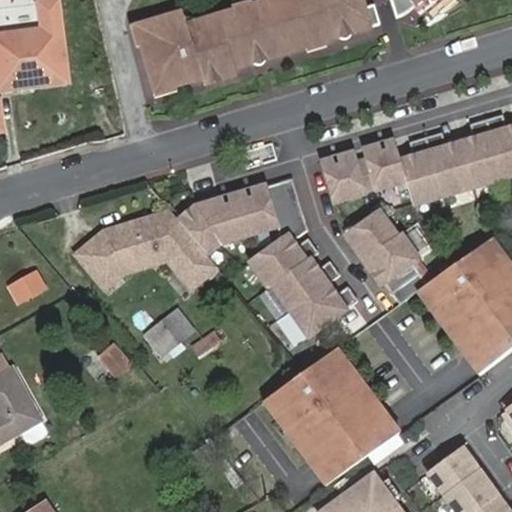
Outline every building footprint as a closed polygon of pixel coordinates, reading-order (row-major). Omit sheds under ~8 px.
[(0,91),(70,82),(58,0),(39,0),(44,30),(45,37),(9,42),(8,35),(0,35),(0,91)] [(232,67),(250,61),(246,47),(268,40),(272,55),(304,45),(320,40),(329,38),(325,24),(348,17),(352,31),(380,22),(374,3),(366,6),(364,0),(267,0),(252,4),(234,10),(186,24),(182,11),(139,24),(135,26),(141,45),(153,87),(154,90),(172,85),(199,77),(232,67)] [(251,0),(243,0),(232,3),(234,10),(252,4),(251,0)] [(390,0),(395,14),(406,11),(418,0),(390,0)] [(329,38),(352,31),(348,17),(325,24),(329,38)] [(135,47),(141,45),(135,26),(139,24),(138,21),(128,24),(135,47)] [(44,30),(8,35),(9,42),(45,37),(44,30)] [(246,47),(250,61),(272,55),(268,40),(246,47)] [(304,45),(307,53),(322,48),(320,40),(304,45)] [(199,77),(202,84),(234,74),(232,67),(199,77)] [(149,88),(152,98),(174,92),(172,85),(154,90),(153,87),(149,88)] [(511,176),(511,130),(510,131),(505,116),(489,121),(506,179),(511,176)] [(476,187),(506,179),(489,121),(473,126),(477,140),(463,145),(476,187)] [(445,196),(476,187),(463,145),(449,149),(445,134),(429,138),(445,196)] [(415,205),(445,196),(429,138),(412,143),(417,158),(403,163),(408,181),(415,205)] [(366,193),(408,181),(403,163),(398,147),(384,151),(383,147),(368,151),(370,157),(356,161),(366,193)] [(327,168),(336,202),(366,193),(356,161),(354,155),(340,159),(341,163),(327,168)] [(293,242),(310,230),(295,179),(268,187),(279,226),(282,235),(285,239),(289,236),(293,242)] [(251,235),(279,226),(268,187),(252,192),(254,196),(240,200),(251,235)] [(223,244),(251,235),(240,200),(227,204),(225,199),(210,204),(222,244),(223,244)] [(208,254),(222,244),(210,204),(200,207),(182,221),(208,254)] [(208,254),(182,221),(174,211),(108,231),(79,252),(106,288),(127,272),(127,266),(172,253),(182,268),(178,270),(193,288),(219,268),(208,254)] [(397,237),(381,214),(347,237),(356,250),(360,247),(367,259),(397,237)] [(418,260),(401,235),(397,237),(367,259),(371,264),(367,267),(381,286),(385,284),(413,264),(418,260)] [(252,262),(270,288),(274,286),(311,260),(320,254),(310,239),(297,248),(293,242),(289,236),(285,239),(252,262)] [(511,348),(511,268),(491,241),(429,286),(418,293),(478,373),(511,348)] [(127,272),(170,260),(178,270),(182,268),(172,253),(127,266),(127,272)] [(311,260),(274,286),(292,311),(328,286),(341,277),(331,262),(319,271),(311,260)] [(429,286),(413,264),(385,284),(400,306),(418,293),(429,286)] [(27,281),(34,295),(58,282),(50,269),(27,281)] [(292,311),(310,337),(359,302),(349,288),(336,297),(328,286),(292,311)] [(177,342),(192,331),(176,310),(161,321),(177,342)] [(159,357),(177,342),(161,321),(142,335),(159,357)] [(193,348),(199,358),(226,340),(219,330),(193,348)] [(399,433),(337,351),(264,402),(327,487),(399,433)] [(0,445),(42,421),(13,369),(7,373),(0,376),(0,445)] [(511,396),(497,408),(511,428),(511,396)] [(450,444),(414,476),(445,511),(509,511),(510,511),(450,444)]
